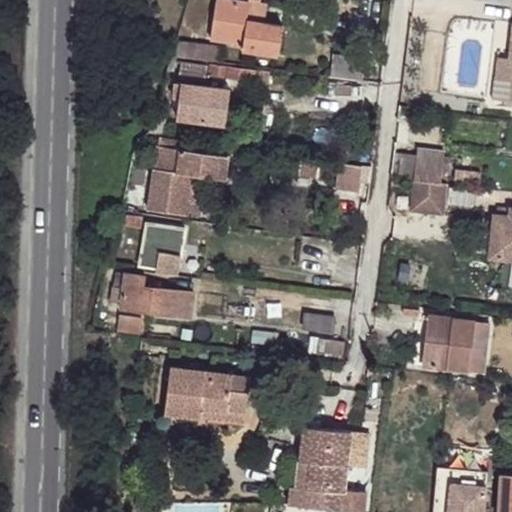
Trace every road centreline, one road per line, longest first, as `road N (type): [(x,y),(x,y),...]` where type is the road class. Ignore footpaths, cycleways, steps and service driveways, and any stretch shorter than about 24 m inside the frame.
road 1 (secondary): [(51,0),(34,511)]
road 2 (residential): [(406,0),(363,326)]
